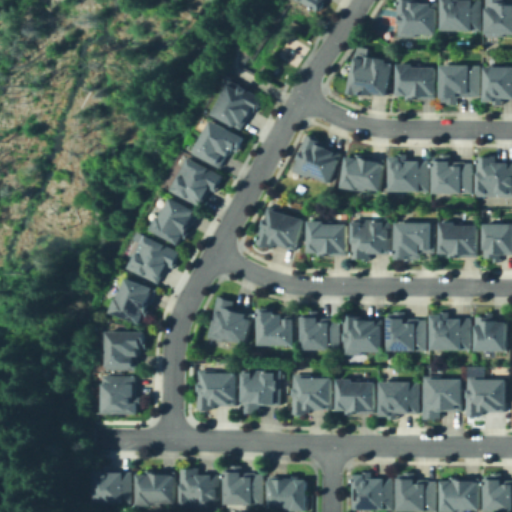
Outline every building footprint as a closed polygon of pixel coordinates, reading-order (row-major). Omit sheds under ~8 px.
[(291,0),(328,0),(330,1),(318,18),(291,0)] [(414,0),(414,1),(437,1),(437,32),(402,32),(402,0),(414,0)] [(481,0),(481,25),(445,25),(445,0),(481,0)] [(490,28),(492,28),(492,0),(511,0),(511,32),(490,32),(490,28)] [(357,52),(393,58),(387,93),(363,88),(362,91),(350,89),(357,52)] [(436,91),(436,98),(422,98),(422,91),(400,91),(401,61),(436,61),(436,91)] [(488,61),(511,61),(511,96),(488,96),(488,61)] [(446,94),(446,62),(480,62),(480,94),(446,94)] [(215,115),(232,84),(266,103),(259,117),(250,112),(240,129),(215,115)] [(198,152),(212,125),(245,142),(236,159),(228,155),(223,165),(198,152)] [(344,153),(331,186),(294,171),(310,130),(332,139),(329,147),(344,153)] [(382,158),(381,164),(387,165),(383,193),(346,187),(351,157),(358,158),(359,154),(382,158)] [(501,154),(501,166),(511,166),(511,197),(481,197),(481,154),(501,154)] [(414,155),(414,161),(430,161),(430,190),(392,190),(392,155),(414,155)] [(231,177),(221,196),(209,190),(201,205),(174,190),(192,156),(231,177)] [(456,156),(456,164),(473,164),(473,193),(435,193),(435,156),(456,156)] [(199,212),(181,245),(154,231),(171,197),(199,212)] [(305,220),(294,248),(280,243),(277,250),(258,242),(272,207),(305,220)] [(374,257),(355,257),(355,220),(391,220),(391,252),(374,252),(374,257)] [(347,253),(313,253),(313,223),(347,223),(347,253)] [(423,247),(423,257),(399,257),(399,223),(435,224),(435,247),(423,247)] [(478,224),(478,255),(444,255),(444,224),(478,224)] [(511,253),(488,253),(488,224),(511,224),(511,253)] [(186,253),(178,269),(168,264),(160,281),(133,269),(148,235),(186,253)] [(159,294),(144,325),(114,311),(129,279),(159,294)] [(247,338),(209,338),(216,300),(224,302),(223,308),(252,313),(247,338)] [(275,309),(275,317),(297,317),(297,343),(261,343),(261,309),(275,309)] [(319,310),(319,317),(340,318),(340,347),(304,347),(304,310),(319,310)] [(392,311),(397,312),(410,312),(410,315),(429,315),(429,320),(431,321),(429,329),(429,345),(391,345),(391,313),(392,311)] [(456,314),(456,318),(472,318),(472,347),(436,347),(436,319),(444,319),(444,314),(456,314)] [(492,314),(492,320),(506,320),(506,348),(480,348),(480,314),(492,314)] [(363,317),(363,320),(383,320),(383,352),(347,352),(347,317),(363,317)] [(139,368),(111,368),(111,332),(148,332),(148,348),(139,348),(139,368)] [(266,370),(266,375),(279,375),(279,371),(283,371),(283,402),(260,402),(260,411),(246,411),(246,370),(266,370)] [(202,411),(202,384),(200,384),(200,371),(236,371),(236,376),(238,376),(238,404),(215,404),(215,411),(202,411)] [(139,376),(139,396),(145,396),(145,415),(105,414),(105,376),(139,376)] [(332,410),(296,410),(296,377),(332,377),(332,410)] [(499,377),(499,382),(502,382),(502,411),(470,411),(470,377),(499,377)] [(445,413),(445,420),(427,420),(427,379),(463,379),(463,408),(445,408),(445,413)] [(375,412),(370,412),(370,408),(341,408),(341,381),(375,381),(375,412)] [(419,413),(384,413),(384,383),(419,383),(419,413)] [(202,505),(183,505),(183,468),(202,468),(202,477),(221,477),(221,505),(202,505)] [(133,501),(97,501),(97,474),(106,474),(106,471),(133,471),(133,501)] [(244,471),(244,477),(265,477),(265,502),(227,502),(227,471),(244,471)] [(411,472),(419,480),(436,480),(436,509),(402,508),(402,472),(411,472)] [(479,509),(442,509),(442,473),(479,473),(479,509)] [(504,473),(504,480),(511,480),(511,509),(487,509),(487,473),(504,473)] [(174,504),(141,504),(141,475),(174,475),(174,504)] [(306,508),(272,508),(272,478),(299,478),(306,486),(306,508)] [(393,479),(393,507),(357,507),(357,484),(363,484),(363,486),(364,486),(364,478),(393,479)]
